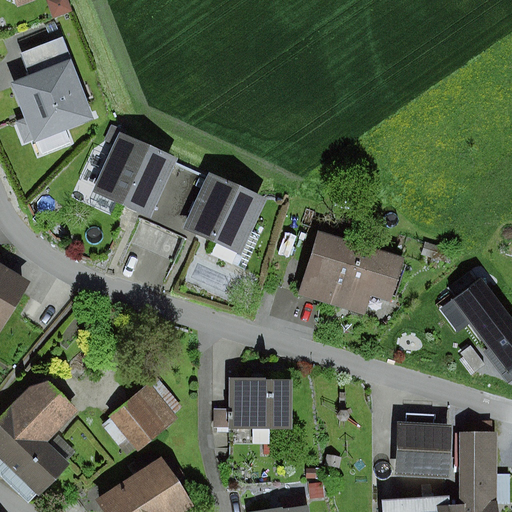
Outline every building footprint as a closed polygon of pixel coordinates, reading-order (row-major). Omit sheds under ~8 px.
[(67,0),(46,0),(52,18),(72,12),(67,0)] [(54,21),(45,25),(48,34),(57,30),(54,21)] [(20,54),(29,76),(71,60),(62,37),(20,54)] [(29,76),(10,84),(23,119),(15,122),(24,144),(34,140),(35,143),(95,119),(71,60),(29,76)] [(177,158),(119,133),(121,130),(111,125),(104,141),(113,145),(92,193),(151,218),(176,164),(177,158)] [(207,178),(176,164),(151,218),(149,222),(181,236),(184,229),(207,178)] [(266,200),(209,173),(207,178),(184,229),(240,255),(266,200)] [(402,261),(320,236),(302,295),(362,314),(368,294),(389,301),(402,261)] [(440,247),(425,243),(421,255),(436,259),(440,247)] [(0,330),(30,281),(0,262),(0,330)] [(469,323),(508,373),(511,369),(511,320),(480,278),(440,310),(456,332),(469,323)] [(471,346),(461,354),(475,373),(485,365),(471,346)] [(265,378),(229,378),(229,409),(213,409),(213,428),(230,428),(269,429),(292,429),(292,381),(265,381),(265,378)] [(49,381),(30,387),(0,418),(0,478),(28,506),(70,463),(48,442),(79,411),(49,381)] [(176,417),(147,383),(109,415),(138,449),(176,417)] [(453,426),(397,423),(395,476),(451,479),(453,426)] [(269,445),(269,429),(230,428),(230,445),(269,445)] [(459,505),(448,506),(448,511),(497,511),(497,505),(510,505),(510,474),(497,474),(497,432),(460,433),(459,505)] [(341,458),(327,455),(324,466),(338,469),(341,458)] [(165,459),(100,500),(107,511),(187,511),(195,507),(165,459)] [(315,469),(306,469),(306,480),(315,480),(315,469)] [(322,483),(308,484),(309,499),(323,498),(322,483)] [(448,496),(381,501),(381,511),(448,511),(448,506),(448,496)]
